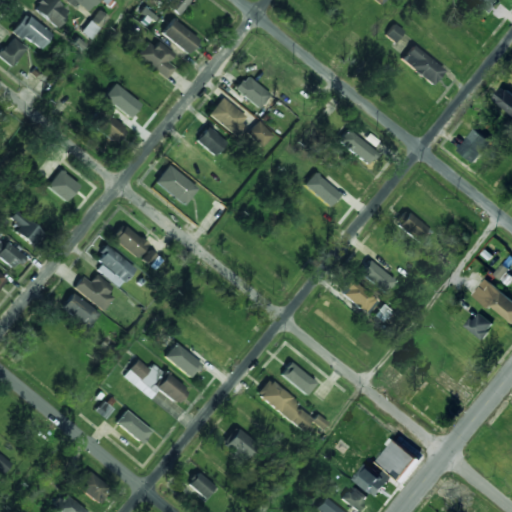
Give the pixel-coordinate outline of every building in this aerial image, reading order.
[(39,0),(32,10),(54,28),(68,11),(53,0),(39,0)] [(96,0),(69,0),(73,3),(75,1),(87,11),(96,0)] [(170,0),(166,5),(177,15),(190,0),(170,0)] [(466,0),(488,14),(496,0),(466,0)] [(89,39),(106,16),(96,10),(80,32),(89,39)] [(37,51),(50,34),(24,13),(10,29),(37,51)] [(197,40),(171,19),(159,33),(186,54),(197,40)] [(393,43),(402,31),(392,24),(383,36),(393,43)] [(25,49),(11,37),(0,48),(0,58),(8,66),(25,49)] [(166,61),(172,53),(157,41),(152,46),(146,41),(135,55),(164,79),(173,68),(166,61)] [(399,59),(429,85),(441,71),(411,45),(399,59)] [(268,95),(245,75),(233,88),(257,108),(268,95)] [(102,97),(128,117),(139,103),(112,83),(102,97)] [(511,93),(503,86),(493,99),(511,114),(511,93)] [(244,117),(221,97),(207,114),(234,136),(241,127),(238,124),(244,117)] [(89,125),(112,141),(123,126),(100,110),(89,125)] [(271,136),(256,121),(245,133),(260,148),(271,136)] [(224,142),(206,127),(194,140),(213,156),(224,142)] [(476,162),(491,139),(473,128),(458,151),(476,162)] [(366,164),(375,152),(345,130),(336,142),(366,164)] [(183,205),(196,187),(165,165),(152,183),(183,205)] [(65,201),(77,184),(57,170),(45,187),(65,201)] [(337,194),(313,172),(301,185),(326,207),(337,194)] [(8,218),(18,225),(13,232),(33,247),(43,233),(14,211),(8,218)] [(430,231),(405,212),(395,227),(420,245),(430,231)] [(135,257),(146,243),(123,226),(112,240),(135,257)] [(0,259),(12,269),(22,257),(0,239),(0,259)] [(117,288),(133,268),(104,245),(94,259),(100,263),(95,269),(117,288)] [(140,260),(147,265),(155,254),(148,249),(140,260)] [(357,272),(382,294),(393,282),(368,260),(357,272)] [(105,292),(110,286),(94,274),(87,282),(81,276),(72,287),(101,311),(112,297),(105,292)] [(363,313),(374,300),(348,278),(337,292),(363,313)] [(474,292),(511,324),(511,299),(486,278),(474,292)] [(97,313),(70,293),(60,307),(87,327),(97,313)] [(372,316),(381,323),(390,311),(380,304),(372,316)] [(483,339),(494,323),(477,311),(466,327),(483,339)] [(200,362),(171,344),(162,359),(190,377),(200,362)] [(150,398),(156,390),(176,404),(187,390),(163,372),(162,372),(150,364),(147,368),(134,359),(121,378),(150,398)] [(314,383),(288,362),(278,374),(304,395),(314,383)] [(296,403),(267,379),(254,394),(300,432),(310,420),(294,406),(296,403)] [(92,411),(103,419),(111,409),(100,400),(92,411)] [(113,424),(141,443),(150,429),(122,411),(113,424)] [(325,422),(314,415),(309,422),(320,429),(325,422)] [(244,459),(255,443),(234,429),(223,446),(244,459)] [(401,480),(418,458),(395,439),(377,461),(401,480)] [(10,463),(0,456),(0,470),(3,473),(10,463)] [(354,478),(375,496),(388,481),(367,463),(354,478)] [(74,487),(97,503),(108,487),(85,471),(74,487)] [(204,500),(214,487),(196,472),(186,485),(204,500)] [(341,500),(357,511),(368,496),(352,485),(341,500)] [(51,510),(53,511),(86,511),(62,495),(51,510)] [(314,509),(318,511),(343,511),(322,498),(314,509)]
